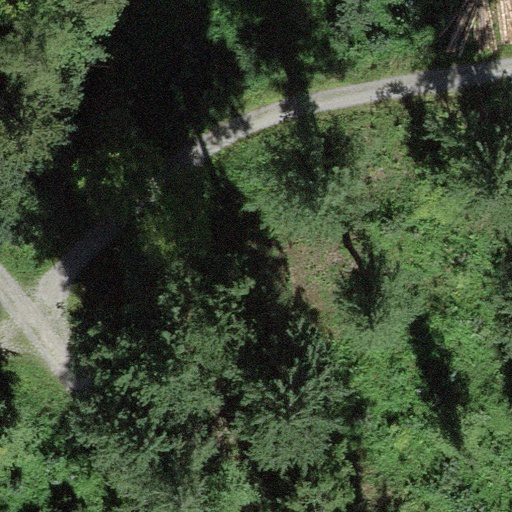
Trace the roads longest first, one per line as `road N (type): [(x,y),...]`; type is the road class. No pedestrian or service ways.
road 1 (track): [(511,68),(264,116),(192,166),(0,331)]
road 2 (track): [(155,511),(0,290)]
